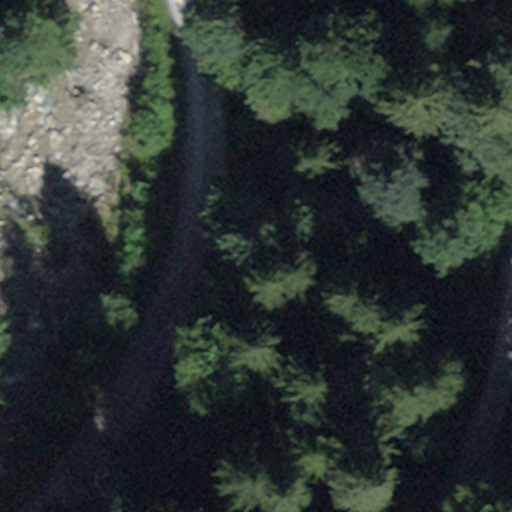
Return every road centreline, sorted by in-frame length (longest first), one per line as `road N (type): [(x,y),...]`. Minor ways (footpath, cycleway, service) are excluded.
road 1 (track): [(165,0),(179,47),(175,212),(139,333),(0,500)]
road 2 (track): [(360,511),(436,454),(503,326),(511,274)]
